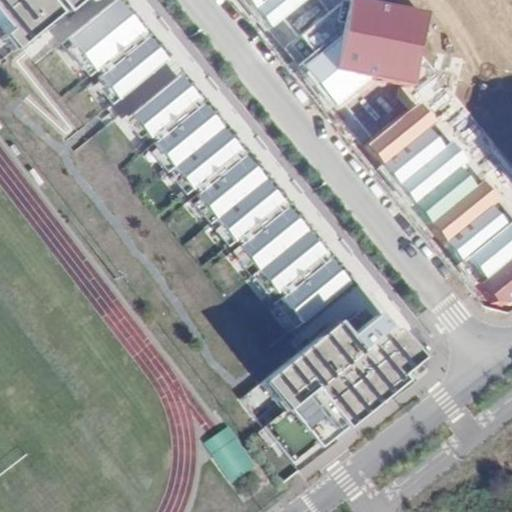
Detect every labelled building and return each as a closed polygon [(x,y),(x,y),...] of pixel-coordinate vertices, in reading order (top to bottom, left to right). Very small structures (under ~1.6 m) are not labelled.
[(0,0),(0,24),(6,32),(0,36),(0,37),(11,51),(12,52),(18,48),(28,40),(34,35),(57,16),(48,4),(52,0),(53,0),(65,15),(83,0),(0,0)] [(245,0),(256,12),(269,0),(245,0)] [(269,0),(256,12),(272,31),(309,0),(269,0)] [(424,11),(343,1),(337,37),(297,66),(330,108),(363,81),(405,87),(424,11)] [(141,35),(114,2),(67,40),(71,45),(94,73),(97,71),(137,38),(141,35)] [(137,38),(97,71),(101,76),(141,43),(137,38)] [(117,101),(133,88),(148,76),(164,63),(145,40),(141,43),(101,76),(98,78),(105,86),(117,101)] [(94,73),(71,45),(65,50),(88,78),(94,73)] [(190,105),(196,101),(177,77),(129,116),(144,135),(148,140),(151,137),(190,105)] [(117,101),(105,86),(98,91),(111,106),(117,101)] [(418,103),(365,145),(381,164),(427,127),(433,122),(418,103)] [(194,110),(190,105),(151,137),(155,142),(194,110)] [(220,130),(200,106),(194,110),(155,142),(152,145),(155,149),(172,169),(220,130)] [(144,135),(129,116),(123,121),(138,140),(144,135)] [(427,127),(381,164),(397,184),(444,147),(427,127)] [(238,153),(220,130),(172,169),(176,174),(190,191),(193,189),(232,157),(238,153)] [(444,147),(397,184),(414,204),(458,167),(465,162),(449,142),(444,147)] [(172,169),(155,149),(149,154),(165,174),(172,169)] [(236,162),(232,157),(193,189),(197,194),(236,162)] [(262,182),(242,158),(236,162),(197,194),(194,196),(197,200),(214,221),(262,182)] [(458,167),(414,204),(430,223),(474,187),(458,167)] [(190,191),(176,174),(170,179),(184,196),(190,191)] [(474,187),(430,223),(446,242),(490,206),(497,200),(481,181),(474,187)] [(232,243),(235,240),(274,209),(280,204),(262,182),(214,221),(219,227),(232,243)] [(214,221),(197,200),(191,206),(207,226),(214,221)] [(490,206),(446,242),(461,260),(505,224),(490,206)] [(278,215),(274,209),(235,240),(239,246),(278,215)] [(304,234),(284,210),(278,215),(239,246),(236,249),(250,265),(256,273),(304,234)] [(505,224),(461,260),(481,284),(511,256),(511,219),(505,224)] [(232,243),(219,227),(212,232),(225,248),(232,243)] [(322,257),(304,234),(256,273),(271,292),(274,295),(277,293),(316,261),(322,257)] [(250,265),(236,249),(230,254),(243,270),(250,265)] [(511,256),(481,284),(502,309),(511,299),(511,256)] [(320,266),(316,261),(277,293),(281,298),(320,266)] [(346,286),(326,262),(320,266),(281,298),(278,300),(282,305),(298,325),(346,286)] [(271,292),(256,273),(249,278),(265,297),(271,292)] [(298,325),(282,305),(275,310),(291,330),(298,325)] [(309,391),(342,432),(385,398),(417,374),(412,367),(418,362),(393,332),(387,336),(373,319),(365,308),(337,330),(334,326),(328,330),(311,343),(302,351),(259,385),(282,412),(282,413),(287,409),(298,401),(309,391)] [(320,449),(330,442),(342,432),(309,391),(298,401),(287,409),(316,444),(320,449)] [(230,485),(253,465),(222,428),(198,448),(230,485)]
